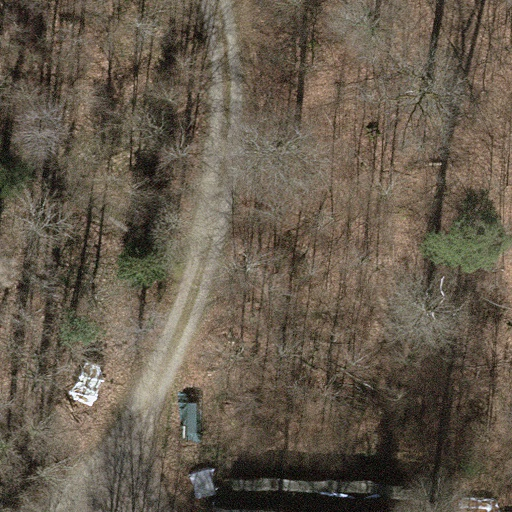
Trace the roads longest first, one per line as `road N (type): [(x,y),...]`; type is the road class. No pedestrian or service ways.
road 1 (track): [(197,263),(156,412),(73,511)]
road 2 (track): [(211,0),(229,77),(197,263)]
